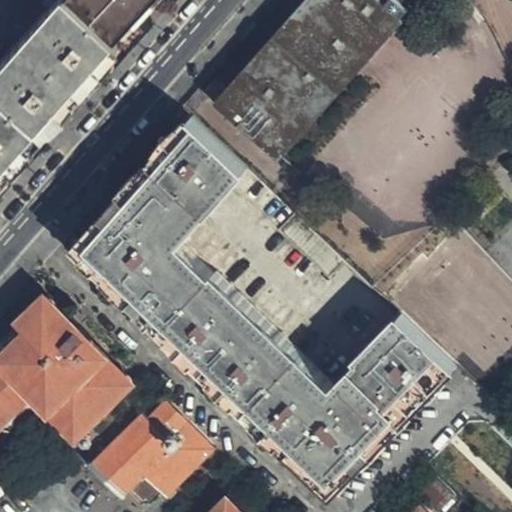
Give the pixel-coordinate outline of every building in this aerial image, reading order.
[(106,36),(67,0),(58,0),(0,66),(0,179),(117,47),(106,36)] [(67,0),(106,36),(114,28),(124,17),(134,6),(139,0),(67,0)] [(154,3),(150,0),(139,0),(134,6),(144,15),(154,3)] [(511,0),(308,0),(220,99),(282,157),(423,0),(511,0)] [(124,17),(114,28),(123,37),(134,25),(124,17)] [(457,368),(196,120),(85,244),(337,488),(442,381),(457,368)] [(125,376),(57,310),(50,303),(1,350),(7,358),(0,364),(0,448),(46,404),(69,430),(78,420),(87,429),(124,392),(116,384),(125,376)] [(144,415),(95,464),(128,497),(134,492),(147,505),(161,489),(170,496),(216,447),(168,400),(149,419),(144,415)] [(452,495),(429,473),(416,486),(438,508),(452,495)]
